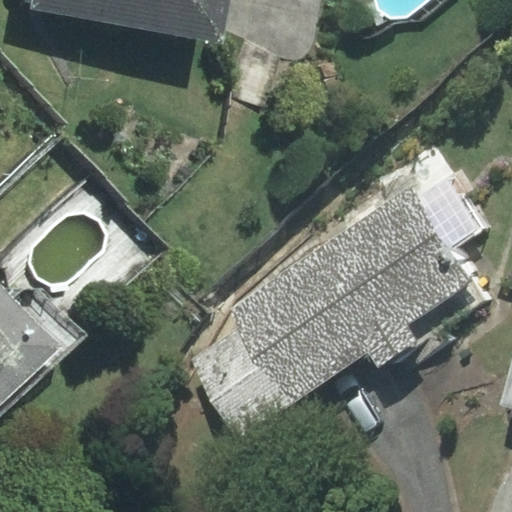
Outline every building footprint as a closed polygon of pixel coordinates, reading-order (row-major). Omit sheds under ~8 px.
[(0,0),(0,22),(184,61),(197,0),(0,0)] [(374,0),(375,1),(376,7),(381,15),(387,18),(392,19),(399,20),(407,20),(413,20),(435,0),(374,0)] [(413,190),(229,309),(240,326),(192,358),(240,432),(366,351),(378,368),(485,299),(451,247),(485,225),(452,174),(417,196),(413,190)] [(71,217),(30,249),(29,256),(29,258),(28,263),(28,267),(28,272),(32,279),(34,283),(38,285),(45,291),(52,292),(59,291),(65,288),(97,257),(100,249),(101,242),(100,232),(95,224),(90,220),(81,215),(71,217)] [(0,413),(78,339),(29,287),(16,299),(0,282),(0,413)]
